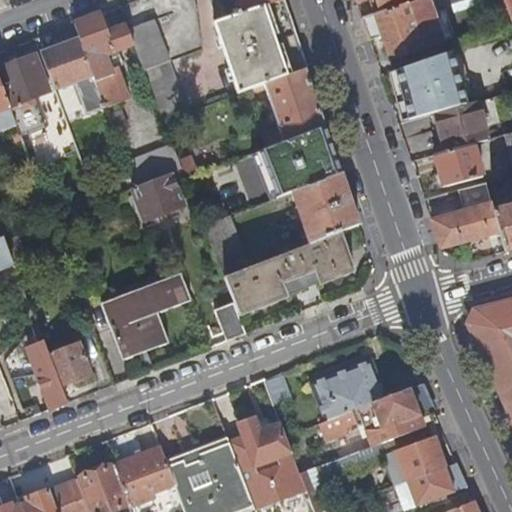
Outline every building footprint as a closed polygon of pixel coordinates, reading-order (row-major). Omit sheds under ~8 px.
[(237,0),(214,9),(216,28),(241,94),(266,84),(290,75),(265,7),(283,0),(237,0)] [(355,0),(356,2),(361,0),(376,0),(381,13),(410,3),(409,0),(355,0)] [(443,41),(430,0),(417,0),(410,3),(381,13),(362,19),(370,40),(383,36),(390,59),(443,41)] [(436,0),(440,8),(460,1),(460,0),(436,0)] [(198,6),(129,30),(135,45),(165,122),(190,113),(170,62),(204,49),(198,6)] [(99,15),(75,24),(82,43),(106,108),(127,99),(110,55),(135,45),(129,30),(127,26),(107,34),(103,25),(99,15)] [(54,48),(42,53),(57,90),(75,83),(87,115),(106,108),(82,43),(68,48),(66,43),(54,48)] [(395,71),(410,122),(439,113),(466,104),(450,52),(395,71)] [(3,68),(0,69),(0,82),(17,127),(21,138),(47,128),(37,104),(26,108),(25,104),(51,94),(36,55),(20,62),(3,68)] [(290,75),(266,84),(285,143),(302,136),(326,127),(318,102),(315,95),(306,69),(290,75)] [(17,127),(0,82),(0,130),(1,132),(7,130),(7,131),(17,127)] [(450,152),(473,146),(493,140),(480,100),(466,104),(439,113),(450,152)] [(302,136),(285,143),(233,162),(244,192),(272,181),(274,185),(295,177),(294,173),(314,165),(302,136)] [(173,144),(126,163),(136,189),(173,175),(183,171),(173,144)] [(450,152),(434,157),(443,187),(483,176),(473,146),(450,152)] [(350,199),(342,174),(292,193),(310,245),(341,232),(359,225),(350,199)] [(136,189),(133,190),(146,223),(185,207),(173,175),(136,189)] [(434,228),(440,247),(501,231),(495,210),(488,183),(459,190),(464,211),(431,220),(434,228)] [(511,205),(495,210),(501,231),(506,251),(511,249),(511,205)] [(205,227),(225,279),(250,269),(230,217),(205,227)] [(17,237),(25,257),(35,253),(37,257),(44,254),(42,250),(53,246),(45,226),(17,237)] [(234,304),(239,316),(286,298),(282,286),(317,272),(322,284),(354,272),(341,232),(310,245),(250,269),(225,279),(234,304)] [(6,241),(15,263),(20,277),(31,272),(25,257),(17,237),(6,241)] [(6,241),(5,239),(0,241),(0,268),(15,263),(6,241)] [(180,274),(142,288),(152,314),(157,312),(157,313),(191,300),(180,274)] [(152,314),(142,288),(112,301),(121,324),(117,326),(114,334),(123,360),(168,343),(157,313),(157,312),(152,314)] [(511,301),(476,311),(469,326),(507,409),(511,420),(511,301)] [(214,312),(226,343),(246,335),(239,316),(234,304),(214,312)] [(29,351),(50,410),(68,403),(64,392),(62,388),(50,354),(42,334),(34,337),(36,344),(31,347),(29,351)] [(50,354),(62,388),(69,386),(70,388),(76,386),(75,383),(96,374),(94,369),(89,370),(79,343),(50,354)] [(327,422),(387,399),(373,360),(312,384),(327,422)] [(283,377),(266,384),(275,407),(292,401),(283,377)] [(430,425),(438,422),(430,403),(422,386),(387,399),(327,422),(321,424),(327,440),(348,432),(350,437),(361,433),(362,434),(367,432),(372,446),(381,443),(430,425)] [(287,438),(282,425),(261,433),(257,422),(240,428),(244,440),(230,444),(250,495),(256,509),(256,510),(262,508),(263,509),(268,511),(273,509),(275,505),(275,503),(280,501),(279,498),(306,487),(301,474),(295,459),(287,438)] [(446,468),(430,425),(381,443),(387,461),(397,487),(408,482),(446,468)] [(176,485),(186,511),(230,511),(227,504),(250,495),(230,444),(228,438),(166,460),(176,485)] [(387,461),(381,443),(372,446),(321,466),(328,483),(387,461)] [(153,495),(176,485),(166,460),(162,448),(114,466),(130,506),(131,509),(155,499),(153,495)] [(315,451),(295,459),(301,474),(320,466),(315,451)] [(462,475),(457,464),(446,468),(408,482),(413,496),(408,498),(410,502),(415,500),(417,506),(467,486),(462,475)] [(114,511),(130,506),(114,466),(77,480),(78,481),(89,511),(114,511)] [(328,483),(321,466),(320,466),(301,474),(306,487),(315,511),(328,511),(337,509),(328,483)] [(49,492),(56,511),(89,511),(78,481),(49,492)] [(56,511),(49,492),(25,501),(26,505),(21,507),(22,511),(56,511)] [(230,511),(248,511),(256,509),(250,495),(227,504),(230,511)] [(479,511),(474,502),(447,511),(479,511)]
